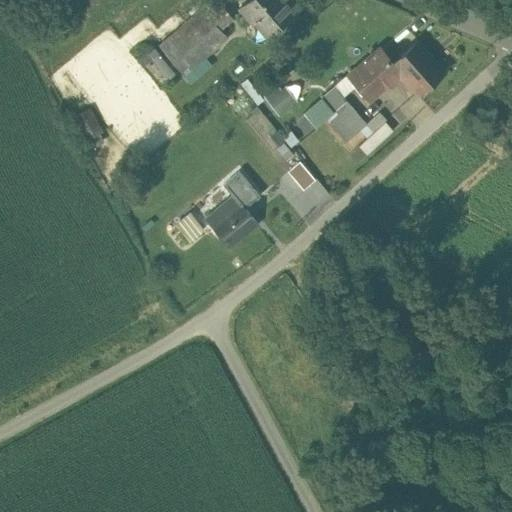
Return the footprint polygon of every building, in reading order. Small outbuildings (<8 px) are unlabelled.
[(248,0),(240,8),(252,22),(248,26),(262,41),(299,8),(291,0),(248,0)] [(202,10),(166,41),(190,68),(226,37),(202,10)] [(397,58),(413,45),(404,34),(388,46),(397,58)] [(190,68),(166,41),(157,49),(180,76),(190,68)] [(444,71),(418,41),(391,63),(390,64),(398,73),(416,94),(444,71)] [(378,49),(347,76),(355,85),(367,100),(398,73),(390,64),(391,63),(378,49)] [(347,76),(336,86),(343,95),(355,85),(347,76)] [(247,77),(240,83),(258,102),(265,96),(247,77)] [(300,98),(286,80),(264,96),(278,114),(300,98)] [(355,112),(345,101),(335,110),(340,115),(331,123),(347,140),(365,124),(355,112)] [(94,105),(82,110),(92,134),(103,130),(94,105)] [(384,121),(358,145),(366,154),(393,130),(384,121)] [(302,158),(289,168),(303,188),(317,178),(302,158)] [(256,224),(233,196),(206,218),(229,246),(256,224)] [(178,198),(159,212),(163,218),(153,226),(173,252),(188,240),(176,224),(190,213),(178,198)] [(190,213),(176,224),(188,240),(202,229),(190,213)]
